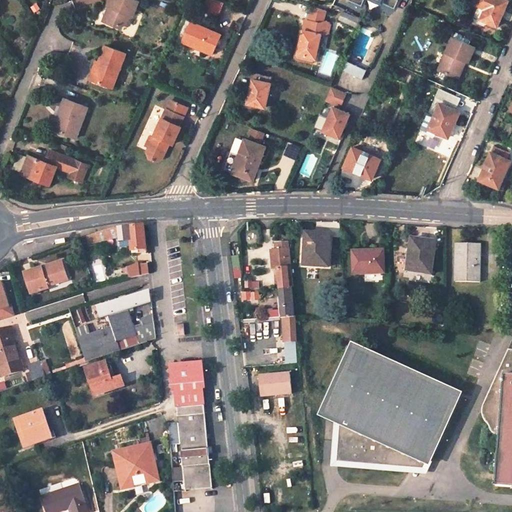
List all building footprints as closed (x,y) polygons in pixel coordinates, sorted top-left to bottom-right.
[(138,16),(144,0),(118,0),(116,6),(115,6),(109,21),(125,27),(127,22),(133,24),(136,16),(138,16)] [(224,0),(208,0),(204,10),(218,17),(225,0),(224,0)] [(507,0),(474,0),(474,2),(477,4),(476,6),(479,7),(483,9),(479,18),(482,19),(496,25),(507,0)] [(324,11),(314,7),(309,21),(320,23),(326,21),(331,8),(324,11)] [(483,9),(479,7),(473,18),(481,22),(482,19),(479,18),(483,9)] [(340,8),(336,16),(353,23),(357,16),(340,8)] [(302,30),(320,34),(329,31),(328,29),(331,27),(326,21),(320,23),(309,21),(305,20),(302,30)] [(184,41),(213,54),(221,35),(193,22),(184,41)] [(314,58),(320,34),(302,30),(297,54),(314,58)] [(468,61),(475,46),(453,37),(438,69),(454,76),(462,59),(466,60),(468,61)] [(107,44),(104,50),(102,49),(91,78),(114,86),(128,52),(107,44)] [(325,53),(321,73),(323,73),(324,67),(333,69),(336,55),(325,53)] [(458,77),(466,60),(462,59),(454,76),(458,77)] [(343,70),(361,80),(366,71),(347,61),(343,70)] [(252,79),(270,83),(271,75),(254,71),(252,79)] [(252,79),(247,102),(264,106),(270,83),(252,79)] [(346,92),(331,86),(326,99),(340,105),(346,92)] [(438,88),(434,96),(457,106),(460,98),(438,88)] [(428,105),(432,96),(424,93),(420,102),(428,105)] [(174,140),(177,133),(178,131),(183,122),(180,121),(189,103),(175,97),(165,118),(168,119),(165,125),(162,123),(157,134),(153,143),(149,150),(150,155),(161,160),(165,158),(174,140)] [(68,115),(61,131),(79,137),(91,107),(68,98),(62,113),(65,114),(68,115)] [(439,102),(435,113),(429,128),(448,136),(459,111),(439,102)] [(333,105),(323,129),(339,136),(349,112),(333,105)] [(428,110),(422,125),(429,128),(435,113),(428,110)] [(61,131),(68,115),(65,114),(59,130),(61,131)] [(259,143),(263,132),(251,127),(247,139),(259,143)] [(177,133),(174,140),(179,142),(183,136),(177,133)] [(236,158),(231,171),(252,179),(265,145),(259,143),(247,139),(244,138),(237,154),(239,155),(238,158),(236,158)] [(506,150),(494,145),(491,151),(504,157),(506,150)] [(353,146),(344,166),(370,178),(379,158),(353,146)] [(30,153),(24,172),(51,182),(58,165),(71,170),(69,175),(82,180),(88,163),(50,148),(46,159),(30,153)] [(491,151),(479,178),(499,187),(511,160),(504,157),(491,151)] [(231,171),(236,158),(228,154),(223,168),(231,171)] [(144,225),(118,228),(120,240),(131,238),(133,254),(147,253),(145,238),(144,225)] [(308,234),(307,246),(309,246),(307,266),(330,268),(332,236),(308,234)] [(432,276),(437,243),(412,239),(410,252),(413,252),(410,272),(432,276)] [(478,245),(454,244),(454,282),(478,282),(478,245)] [(294,287),(291,246),(277,247),(273,248),(275,269),(280,268),(282,288),(293,287),(294,287)] [(365,274),(365,283),(383,283),(383,274),(385,274),(385,251),(354,252),(354,274),(365,274)] [(407,252),(404,271),(410,272),(413,252),(410,252),(407,252)] [(62,261),(25,274),(32,294),(50,288),(49,285),(68,279),(62,261)] [(135,263),(127,266),(130,279),(142,275),(141,272),(149,271),(148,261),(135,263)] [(11,305),(10,306),(2,283),(0,283),(0,321),(13,317),(12,314),(13,313),(11,305)] [(293,287),(282,288),(284,309),(282,309),(283,317),(284,317),(286,338),(299,337),(297,316),(296,316),(293,287)] [(127,303),(130,311),(150,304),(149,291),(95,308),(99,320),(108,317),(106,310),(127,303)] [(135,331),(128,311),(130,311),(127,303),(106,310),(108,317),(112,328),(77,340),(85,363),(86,363),(155,340),(154,325),(144,328),(135,331)] [(82,325),(90,321),(85,308),(76,312),(82,325)] [(279,311),(268,311),(269,320),(279,319),(279,311)] [(144,328),(154,325),(153,317),(141,321),(144,328)] [(11,328),(0,332),(0,368),(4,379),(24,373),(12,338),(14,337),(11,328)] [(511,348),(509,349),(483,410),(482,413),(483,415),(488,421),(490,428),(493,431),(495,432),(499,434),(495,485),(511,485),(511,348)] [(426,462),(459,404),(360,351),(325,415),(339,423),(354,430),(353,431),(352,452),(337,448),(337,463),(410,468),(416,456),(424,460),(424,461),(426,462)] [(44,377),(39,361),(27,366),(29,374),(25,375),(28,383),(44,377)] [(107,363),(87,370),(96,396),(126,386),(122,376),(113,380),(107,363)] [(201,365),(174,367),(178,412),(186,491),(213,489),(207,431),(201,365)] [(292,372),(262,374),(263,394),(293,391),(292,372)] [(51,439),(45,420),(47,419),(44,411),(22,418),(31,446),(51,439)] [(354,430),(339,423),(337,448),(352,452),(353,431),(354,430)] [(122,491),(148,485),(159,483),(151,445),(114,454),(122,491)] [(422,469),(426,462),(424,461),(424,460),(416,456),(410,468),(422,469)] [(181,468),(172,470),(174,483),(183,481),(181,468)] [(71,511),(88,511),(79,487),(43,499),(47,511),(65,511),(70,510),(71,511)]
